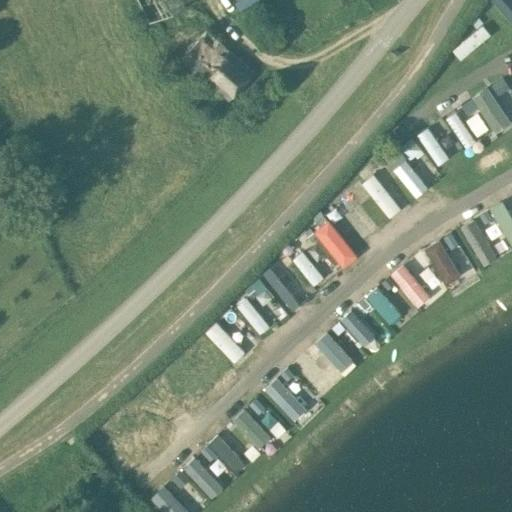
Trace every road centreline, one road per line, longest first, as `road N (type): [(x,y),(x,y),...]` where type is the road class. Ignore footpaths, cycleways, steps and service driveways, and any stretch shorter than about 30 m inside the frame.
road 1 (tertiary): [(0,420),(268,165),(413,0)]
road 2 (track): [(261,474),(372,374),(511,288)]
